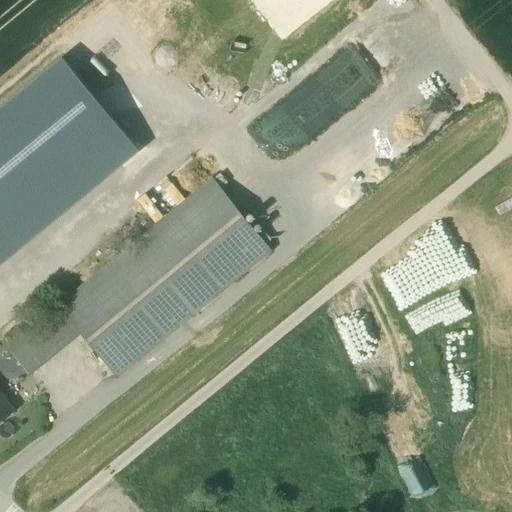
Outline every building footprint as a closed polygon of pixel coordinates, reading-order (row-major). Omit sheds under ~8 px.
[(61,59),(0,110),(0,241),(126,135),(61,59)] [(213,180),(60,307),(81,333),(117,377),(270,250),(265,244),(270,239),(264,232),(259,236),(213,180)] [(60,307),(9,348),(31,375),(81,333),(60,307)] [(403,481),(425,471),(392,395),(370,405),(403,481)] [(0,421),(11,412),(0,398),(0,421)]
